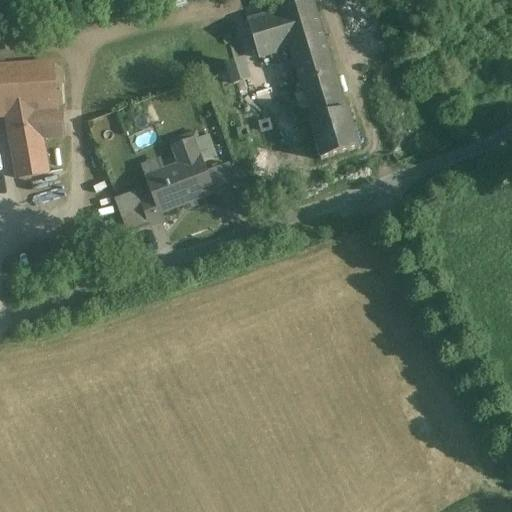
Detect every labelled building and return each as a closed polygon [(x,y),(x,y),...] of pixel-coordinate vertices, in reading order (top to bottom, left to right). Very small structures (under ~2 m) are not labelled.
[(314,2),(248,22),(260,60),(290,52),(312,122),(309,124),(322,162),(361,150),(349,113),(346,114),(314,2)] [(232,87),(252,85),(250,63),(229,65),(232,87)] [(54,64),(0,68),(0,117),(7,117),(9,133),(19,129),(30,179),(47,176),(37,114),(57,113),(54,64)] [(151,197),(141,202),(151,228),(164,224),(162,215),(215,195),(214,193),(224,189),(226,193),(238,188),(229,167),(218,172),(219,174),(209,178),(194,143),(173,151),(182,172),(148,185),(151,197)] [(32,181),(33,190),(60,187),(59,179),(32,181)]
